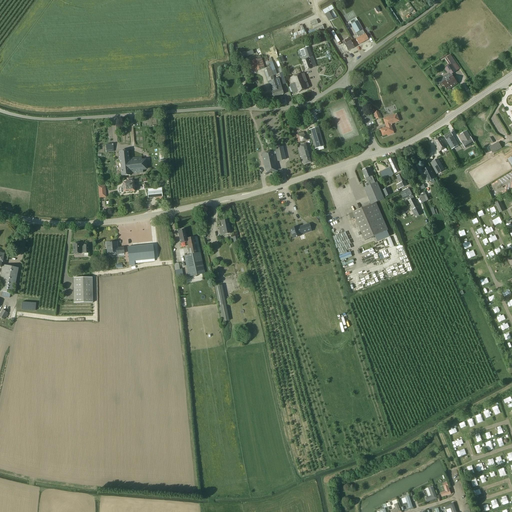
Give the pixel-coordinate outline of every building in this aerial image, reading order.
[(332,5),(323,11),(324,14),(333,8),(332,5)] [(399,25),(401,24),(390,6),(387,8),(399,25)] [(350,22),(359,38),(356,39),(359,45),(368,40),(356,18),(350,22)] [(306,31),(309,30),(306,23),(300,25),(302,30),(294,33),(295,38),(307,34),(306,31)] [(349,38),(342,42),(344,45),(348,51),(354,48),(351,41),(349,38)] [(305,49),(308,58),(302,60),(305,71),(316,67),(309,47),(305,49)] [(254,71),(265,68),(262,58),(261,58),(260,56),(250,59),(251,59),(243,62),(244,66),(252,64),(254,71)] [(438,81),(440,84),(442,83),(447,91),(458,84),(451,75),(459,70),(450,56),(445,59),(449,64),(445,67),(446,69),(445,69),(449,74),(438,81)] [(270,67),(273,76),(277,74),(272,61),(269,63),(269,65),(270,67)] [(277,90),(276,87),(277,87),(275,80),(274,80),(273,76),(270,67),(266,69),(267,70),(264,71),(268,82),(273,98),(278,96),(277,93),(279,92),(278,90),(277,90)] [(282,85),(286,84),(284,78),(282,70),(281,68),(278,69),(278,72),(282,85)] [(296,93),(308,89),(302,74),(290,78),(292,84),(290,85),(293,93),(295,92),(296,93)] [(283,94),(279,79),(275,80),(277,87),(276,87),(277,90),(278,90),(279,92),(277,93),(278,96),(283,94)] [(394,134),(390,125),(399,121),(396,114),(383,119),(386,127),(380,130),(383,136),(387,135),(387,136),(394,134)] [(319,151),(324,149),(318,128),(309,130),(314,149),(318,148),(319,151)] [(298,143),(301,142),(307,141),(305,134),(304,132),(296,134),(298,143)] [(458,146),(451,133),(444,136),(452,149),(458,146)] [(440,152),(447,147),(441,137),(433,142),(440,152)] [(471,137),(462,142),(466,149),(474,144),(471,137)] [(493,154),(502,148),(498,142),(489,147),(493,154)] [(311,156),(308,146),(298,149),(300,156),(300,157),(301,157),(304,165),(312,162),(311,156)] [(275,149),(277,156),(278,162),(285,160),(285,157),(285,156),(283,148),(275,149)] [(130,175),(130,174),(143,172),(143,171),(147,170),(146,160),(142,160),(142,157),(129,158),(129,156),(128,151),(119,152),(120,156),(122,176),(130,175)] [(262,154),(262,156),(265,171),(277,168),(274,156),(273,151),(262,154)] [(394,175),(394,174),(401,171),(394,158),(388,161),(391,167),(380,172),(383,180),(394,175)] [(444,170),(438,159),(431,163),(437,174),(444,170)] [(430,181),(431,184),(433,184),(434,183),(435,182),(434,179),(436,178),(430,167),(422,171),(424,174),(428,182),(430,181)] [(370,168),(362,171),(363,170),(368,181),(369,181),(371,185),(376,182),(370,168)] [(399,189),(395,190),(396,192),(393,193),(394,194),(400,191),(399,189),(407,186),(405,181),(402,174),(397,176),(399,179),(398,179),(400,183),(397,185),(399,189)] [(135,192),(134,188),(137,188),(136,184),(134,184),(134,182),(142,182),(142,180),(142,179),(141,177),(127,179),(127,182),(123,183),(123,188),(121,188),(121,193),(124,193),(135,192)] [(364,188),(371,205),(353,213),(365,241),(375,236),(387,231),(388,230),(377,203),(384,200),(385,199),(377,182),(364,188)] [(389,188),(383,190),(386,197),(391,194),(389,188)] [(413,195),(409,189),(400,192),(404,199),(413,195)] [(148,192),(147,192),(148,198),(156,198),(156,200),(162,199),(162,191),(157,191),(148,192)] [(418,195),(422,203),(424,203),(429,200),(427,195),(426,195),(424,192),(418,195)] [(409,201),(408,201),(413,210),(414,209),(418,207),(414,198),(409,201)] [(500,201),(495,203),(498,210),(503,208),(500,201)] [(221,222),(222,227),(219,228),(221,236),(231,233),(228,220),(221,222)] [(297,226),(289,228),(293,239),(301,236),(300,235),(312,231),(310,223),(297,227),(297,226)] [(189,255),(184,256),(189,277),(205,273),(197,236),(187,238),(185,230),(178,231),(180,240),(181,243),(187,242),(189,255)] [(389,237),(387,231),(375,236),(377,242),(389,237)] [(486,236),(479,239),(482,245),(489,242),(486,236)] [(108,253),(112,253),(112,255),(119,254),(119,256),(124,255),(124,248),(118,248),(117,242),(107,243),(108,253)] [(81,244),(73,244),(73,254),(81,254),(81,252),(84,252),(84,253),(88,253),(88,245),(84,245),(84,247),(81,247),(81,244)] [(155,261),(155,260),(155,259),(153,245),(128,247),(129,266),(135,266),(135,263),(155,261)] [(179,263),(174,264),(177,278),(183,277),(182,269),(182,268),(179,268),(179,263)] [(2,265),(0,276),(0,291),(3,292),(2,297),(10,298),(11,294),(14,295),(19,268),(2,265)] [(92,277),(74,278),(74,303),(92,303),(92,277)] [(222,322),(230,321),(222,285),(215,287),(222,322)] [(487,298),(494,313),(501,310),(493,295),(487,298)] [(22,302),(21,310),(36,311),(36,303),(22,302)] [(486,419),(492,416),(489,409),(483,412),(486,419)] [(477,454),(483,452),(480,445),(475,446),(477,454)] [(498,459),(496,459),(497,464),(505,462),(503,454),(498,455),(498,459)] [(446,491),(441,492),(442,497),(452,495),(449,482),(444,483),(446,491)] [(424,489),(429,502),(438,498),(434,486),(424,489)] [(409,508),(413,508),(411,496),(402,498),(403,504),(408,503),(409,508)] [(393,510),(393,511),(399,511),(402,511),(399,503),(395,505),(397,508),(393,510)] [(445,506),(447,511),(457,511),(455,503),(445,506)]
